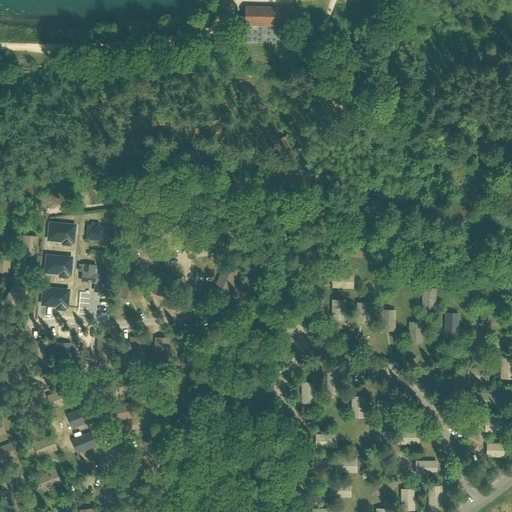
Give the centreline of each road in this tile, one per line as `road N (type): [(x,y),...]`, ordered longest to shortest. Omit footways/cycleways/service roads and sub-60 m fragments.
road 1 (residential): [(57,511),(177,389),(193,382),(281,389)]
road 2 (residential): [(193,315),(56,321),(0,334)]
road 3 (residential): [(473,506),(410,388)]
road 4 (residential): [(281,389),(302,433),(293,511)]
